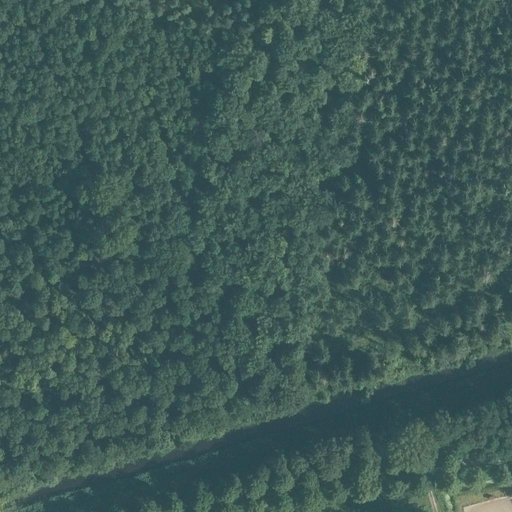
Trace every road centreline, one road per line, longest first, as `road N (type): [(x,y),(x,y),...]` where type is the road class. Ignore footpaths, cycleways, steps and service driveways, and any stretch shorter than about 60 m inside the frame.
road 1 (unknown): [(511,252),(417,317),(351,341),(295,333),(208,276),(136,242),(0,291)]
road 2 (unclassified): [(169,511),(311,479),(511,453)]
